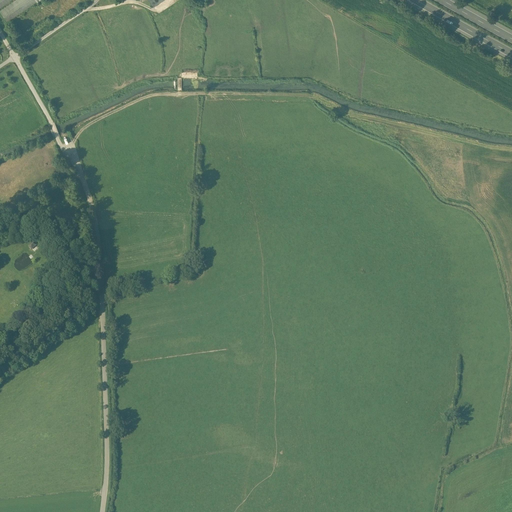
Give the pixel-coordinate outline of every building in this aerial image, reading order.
[(34,0),(16,0),(0,11),(0,13),(7,23),(37,3),(34,0)] [(0,0),(0,9),(13,0),(0,0)] [(152,0),(149,2),(153,8),(165,0),(152,0)] [(38,5),(14,22),(18,28),(42,11),(38,5)] [(42,11),(18,28),(22,34),(47,17),(42,11)] [(48,19),(23,36),(27,42),(52,25),(48,19)]
